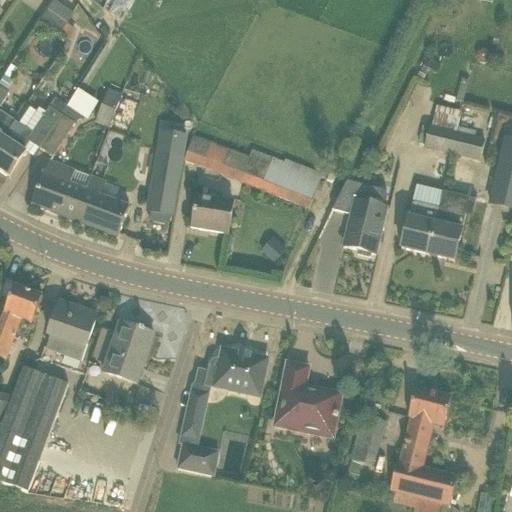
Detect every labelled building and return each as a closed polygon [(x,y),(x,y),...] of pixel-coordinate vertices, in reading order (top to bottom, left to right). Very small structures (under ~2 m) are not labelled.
[(55,0),(54,0),(44,14),(64,29),(75,14),(55,0)] [(112,0),(110,5),(128,14),(134,0),(112,0)] [(489,62),(491,57),(488,53),(483,51),(478,54),(477,59),(479,63),(484,65),(489,62)] [(13,81),(4,76),(0,82),(0,87),(6,91),(13,81)] [(0,87),(0,145),(13,127),(14,124),(0,114),(0,109),(10,94),(6,91),(0,87)] [(96,122),(110,128),(121,97),(108,92),(96,122)] [(466,106),(460,122),(484,131),(490,114),(466,106)] [(40,150),(62,116),(49,108),(33,134),(28,142),(40,150)] [(62,116),(40,150),(53,158),(75,125),(62,116)] [(27,154),(15,146),(23,133),(13,127),(0,145),(0,173),(10,179),(27,154)] [(452,155),(457,135),(431,129),(426,148),(452,155)] [(457,135),(452,155),(479,161),(484,142),(457,135)] [(254,150),(249,160),(194,139),(185,161),(310,210),(323,174),(286,159),(285,161),(254,150)] [(511,194),(511,153),(502,151),(493,190),(511,194)] [(172,217),(182,157),(159,153),(148,213),(172,217)] [(32,207),(74,223),(91,178),(90,179),(48,162),(32,207)] [(106,184),(91,178),(74,223),(118,239),(130,209),(114,203),(119,190),(105,185),(106,184)] [(376,256),(387,209),(391,193),(370,188),(347,182),(332,212),(352,216),(344,248),(359,252),(358,256),(374,260),(375,256),(376,256)] [(192,230),(226,236),(228,236),(234,204),(197,198),(192,230)] [(402,250),(428,256),(435,226),(439,209),(425,206),(413,203),(402,250)] [(466,215),(454,213),(439,209),(435,226),(428,256),(455,262),(466,215)] [(264,253),(276,264),(285,253),(274,243),(264,253)] [(0,326),(0,357),(7,360),(22,321),(33,325),(43,298),(15,287),(0,326)] [(48,350),(65,356),(82,362),(98,316),(60,303),(49,336),(52,338),(48,350)] [(103,374),(137,386),(143,369),(139,367),(150,335),(154,336),(154,335),(144,332),(145,331),(140,329),(140,331),(120,324),(103,374)] [(214,388),(242,394),(259,398),(268,361),(250,357),(251,356),(240,353),(240,355),(223,351),(220,362),(217,362),(213,364),(211,367),(209,376),(217,378),(214,388)] [(309,369),(287,365),(275,428),(333,440),(342,396),(305,388),(309,369)] [(13,399),(5,420),(0,432),(0,483),(28,494),(69,386),(24,369),(13,399)] [(445,428),(452,399),(416,390),(409,419),(412,419),(401,465),(398,464),(391,492),(450,507),(457,479),(422,470),(433,425),(445,428)] [(0,418),(5,420),(13,399),(0,394),(0,418)] [(352,461),(372,467),(386,424),(365,418),(352,461)] [(221,452),(184,445),(178,471),(216,479),(221,452)]
